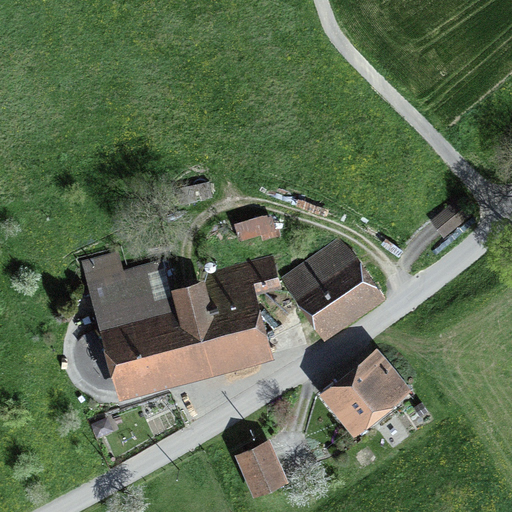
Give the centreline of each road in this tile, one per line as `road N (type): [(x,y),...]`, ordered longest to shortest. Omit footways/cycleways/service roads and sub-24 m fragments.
road 1 (unclassified): [(44,511),(347,343),(511,210)]
road 2 (track): [(506,216),(345,51),(319,0)]
